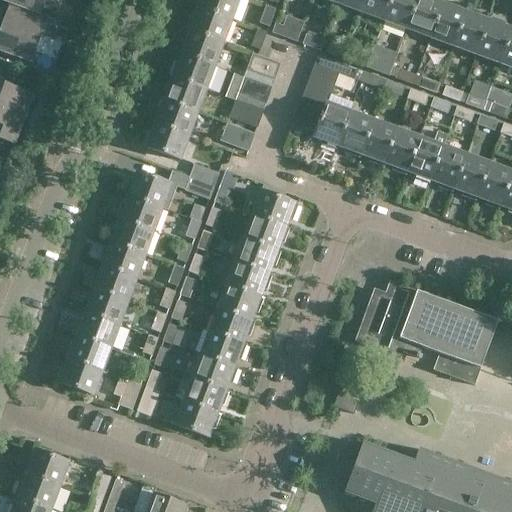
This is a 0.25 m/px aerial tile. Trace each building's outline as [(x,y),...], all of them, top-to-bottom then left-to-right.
[(40,15),(45,0),(27,0),(24,9),(40,15)] [(238,0),(196,0),(194,7),(197,8),(231,21),(238,0)] [(336,0),(336,4),(359,12),(363,0),(336,0)] [(363,0),(359,12),(382,21),(389,0),(363,0)] [(389,0),(382,21),(406,29),(416,0),(389,0)] [(416,0),(406,29),(429,38),(441,4),(433,1),(433,0),(416,0)] [(441,4),(429,38),(452,47),(464,13),(456,10),(457,7),(443,1),(441,4)] [(40,15),(24,9),(9,3),(0,27),(0,34),(20,42),(14,58),(30,63),(41,35),(53,39),(60,22),(40,15)] [(265,7),(259,23),(268,27),(274,10),(265,7)] [(231,21),(197,8),(194,17),(191,15),(185,30),(188,31),(222,44),(231,21)] [(465,13),(464,13),(452,47),(475,55),(488,21),(480,18),(481,15),(466,10),(465,13)] [(274,25),(271,33),(279,36),(296,42),(302,24),(286,18),(282,28),(274,25)] [(489,18),(488,22),(488,21),(475,55),(499,64),(511,30),(503,27),(504,24),(489,18)] [(511,28),(511,30),(499,64),(511,68),(511,28)] [(257,30),(251,47),(259,50),(265,33),(257,30)] [(222,44),(188,31),(185,40),(182,39),(177,53),(180,55),(214,67),(222,44)] [(322,42),(305,36),(302,44),(319,50),(322,42)] [(345,50),(329,44),(325,53),(342,59),(345,50)] [(388,77),(396,54),(374,46),(366,68),(388,77)] [(365,67),(368,59),(352,53),(348,61),(365,67)] [(214,67),(180,55),(177,63),(173,62),(168,77),(171,78),(205,90),(214,67)] [(273,81),(279,65),(252,55),(246,71),(273,81)] [(336,76),(337,73),(341,65),(318,56),(314,67),(336,76)] [(357,71),(341,65),(337,73),(354,79),(357,71)] [(336,76),(314,67),(309,79),(332,87),(336,76)] [(412,85),(415,76),(398,70),(395,79),(412,85)] [(377,88),(380,80),(364,74),(361,82),(377,88)] [(205,90),(171,78),(168,86),(165,85),(159,100),(163,101),(196,114),(205,90)] [(265,104),(271,88),(243,78),(237,94),(265,104)] [(332,87),(309,79),(305,89),(328,98),(332,87)] [(435,93),(438,85),(422,79),(419,87),(435,93)] [(400,97),(404,88),(387,82),(384,91),(400,97)] [(0,125),(2,126),(0,131),(0,139),(15,145),(33,94),(3,83),(0,91),(0,125)] [(458,102),(462,93),(445,87),(442,96),(458,102)] [(324,109),(325,104),(326,104),(328,98),(305,89),(301,100),(324,109)] [(424,105),(427,97),(410,91),(407,99),(424,105)] [(481,110),(485,102),(468,96),(465,104),(481,110)] [(447,114),(450,105),(434,99),(430,108),(447,114)] [(319,121),(324,109),(301,100),(296,112),(319,121)] [(196,114),(163,101),(160,110),(156,109),(151,123),(154,124),(188,137),(196,114)] [(235,101),(229,118),(256,128),(262,111),(235,101)] [(326,104),(325,104),(324,109),(319,121),(315,132),(313,138),(322,141),(321,144),(336,150),(337,146),(349,113),(326,104)] [(505,119),(508,111),(492,104),(489,113),(505,119)] [(470,122),(473,114),(457,108),(454,116),(470,122)] [(315,132),(319,121),(296,112),(292,124),(315,132)] [(359,158),(360,155),(372,121),(349,113),(337,146),(345,150),(344,153),(359,158)] [(493,131),(497,123),(480,116),(477,125),(493,131)] [(382,167),(383,164),(396,130),(372,121),(360,155),(369,158),(367,161),(382,167)] [(188,137),(154,124),(151,133),(148,132),(142,146),(146,148),(179,160),(188,137)] [(220,141),(247,151),(254,135),(226,125),(220,141)] [(511,137),(511,128),(503,125),(500,133),(511,137)] [(405,175),(407,172),(419,139),(396,130),(383,164),(392,167),(391,170),(405,175)] [(442,147),(419,139),(407,172),(415,175),(414,179),(429,184),(430,181),(442,147)] [(452,193),(453,189),(466,156),(442,147),(430,181),(438,184),(437,187),(452,193)] [(475,201),(476,198),(488,164),(466,156),(453,189),(461,192),(460,196),(475,201)] [(6,162),(1,171),(10,176),(15,166),(6,162)] [(498,210),(500,207),(511,173),(511,172),(488,164),(476,198),(485,201),(484,204),(498,210)] [(213,187),(218,174),(194,166),(189,178),(213,187)] [(124,196),(127,197),(161,209),(170,185),(136,173),(133,182),(130,181),(124,196)] [(511,173),(500,207),(508,210),(507,213),(511,214),(511,173)] [(189,178),(184,191),(208,200),(213,187),(189,178)] [(214,202),(222,205),(229,188),(220,185),(214,202)] [(285,228),(288,219),(291,220),(297,206),(294,204),(260,192),(251,215),(285,228)] [(116,219),(119,220),(153,233),(161,209),(127,197),(124,206),(121,204),(116,219)] [(212,208),(206,225),(214,228),(220,211),(212,208)] [(276,251),(280,242),(283,244),(288,229),(285,228),(251,215),(243,239),(276,251)] [(107,242),(110,243),(144,256),(153,233),(119,220),(116,229),(113,227),(107,242)] [(191,220),(185,237),(193,240),(200,223),(191,220)] [(203,232),(197,248),(205,251),(212,235),(203,232)] [(268,274),(271,266),(274,267),(280,252),(276,251),(243,239),(234,262),(268,274)] [(98,266),(102,267),(135,279),(144,256),(110,243),(107,252),(104,251),(98,266)] [(182,244),(176,260),(185,263),(191,247),(182,244)] [(195,255),(188,271),(197,274),(203,258),(195,255)] [(259,297),(262,289),(266,290),(271,275),(268,274),(234,262),(226,285),(259,297)] [(90,289),(93,290),(127,302),(135,279),(102,267),(99,275),(95,274),(90,289)] [(174,267),(168,283),(176,287),(182,270),(174,267)] [(186,278),(180,295),(188,298),(194,281),(186,278)] [(369,301),(354,341),(400,358),(402,353),(418,358),(422,348),(439,354),(432,370),(473,385),(479,370),(497,322),(389,282),(380,305),(369,301)] [(251,321),(254,312),(257,313),(263,299),(259,297),(226,285),(217,308),(251,321)] [(81,312),(85,313),(118,326),(127,302),(93,290),(90,299),(87,297),(81,312)] [(165,290),(159,307),(168,310),(174,293),(165,290)] [(177,301),(171,318),(180,321),(186,304),(177,301)] [(242,344),(245,335),(249,337),(254,322),(251,321),(217,308),(209,332),(242,344)] [(78,321),(73,335),(76,337),(110,349),(118,326),(85,313),(81,322),(78,321)] [(157,313),(151,330),(159,333),(165,317),(157,313)] [(169,325),(163,341),(171,344),(177,328),(169,325)] [(234,367),(237,359),(240,360),(245,345),(242,344),(209,332),(200,355),(234,367)] [(101,372),(110,349),(76,337),(73,345),(70,344),(64,359),(67,360),(101,372)] [(148,337),(142,353),(151,356),(157,340),(148,337)] [(160,348),(154,365),(163,368),(169,351),(160,348)] [(225,391),(228,382),(231,383),(237,369),(234,367),(200,355),(191,378),(225,391)] [(59,383),(92,396),(101,372),(67,360),(64,368),(61,367),(56,382),(59,383)] [(140,360),(133,377),(142,380),(148,363),(140,360)] [(145,388),(154,391),(160,375),(151,371),(145,388)] [(216,414),(220,405),(223,407),(228,392),(225,391),(191,378),(183,402),(216,414)] [(343,380),(333,407),(353,414),(363,388),(343,380)] [(127,381),(120,398),(118,405),(131,410),(140,386),(127,381)] [(158,393),(154,391),(145,388),(137,412),(150,417),(158,393)] [(183,402),(174,426),(208,438),(211,429),(214,430),(220,415),(216,414),(183,402)] [(374,506),(372,511),(511,511),(511,483),(418,449),(414,462),(362,443),(343,495),(374,506)] [(25,475),(25,474),(59,486),(68,463),(34,450),(31,460),(27,459),(22,473),(25,475)] [(88,497),(92,499),(100,502),(109,478),(96,473),(88,497)] [(25,474),(25,475),(22,483),(19,482),(13,497),(17,498),(50,510),(59,486),(25,474)] [(106,503),(115,507),(124,483),(115,480),(106,503)] [(142,488),(133,511),(183,511),(185,506),(153,494),(153,492),(142,488)] [(17,498),(13,506),(10,505),(7,511),(49,511),(50,510),(17,498)] [(96,511),(100,502),(92,499),(87,511),(96,511)]
